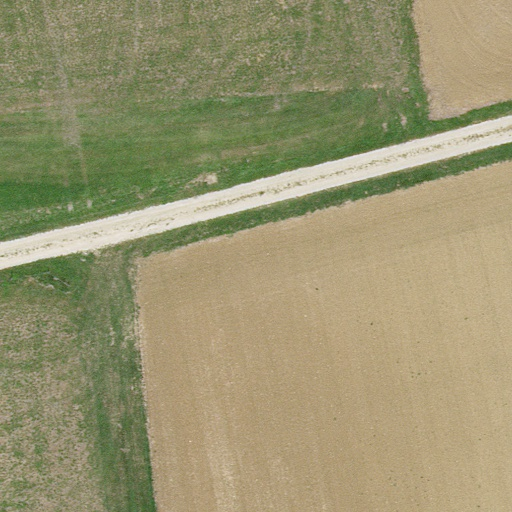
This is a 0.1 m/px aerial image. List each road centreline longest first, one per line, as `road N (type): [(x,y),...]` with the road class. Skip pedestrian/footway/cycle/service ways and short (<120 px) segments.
road 1 (track): [(511,127),(0,259)]
road 2 (track): [(122,511),(81,238)]
